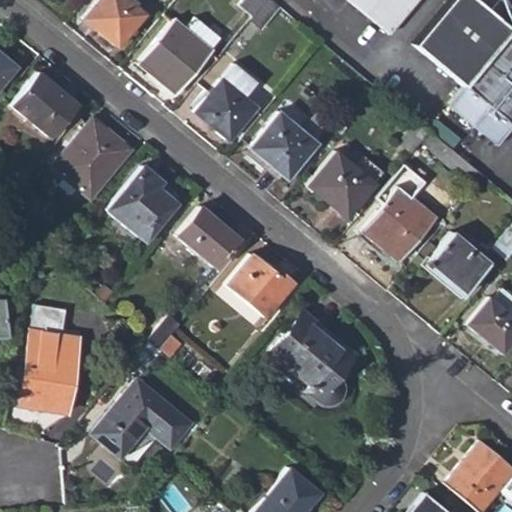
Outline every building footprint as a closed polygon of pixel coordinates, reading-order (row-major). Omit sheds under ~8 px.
[(124,0),(93,0),(80,17),(113,45),(140,12),(124,0)] [(239,0),(236,4),(249,15),(261,0),(239,0)] [(259,29),(277,7),(268,0),(261,0),(249,15),(246,19),(259,29)] [(344,0),(383,32),(409,0),(344,0)] [(511,9),(500,0),(445,0),(407,46),(458,88),(510,24),(511,22),(511,9)] [(169,19),(133,61),(172,93),(208,50),(169,19)] [(511,22),(510,24),(458,88),(443,106),(491,146),(511,121),(511,22)] [(0,55),(0,80),(13,66),(0,55)] [(228,63),(190,110),(224,138),(251,106),(240,96),(252,81),(228,63)] [(34,71),(7,104),(45,136),(73,103),(34,71)] [(273,111),(244,147),(282,178),(312,142),(273,111)] [(88,115),(48,164),(86,197),(126,147),(88,115)] [(397,142),(409,151),(417,141),(426,131),(424,129),(414,121),(397,142)] [(437,159),(446,148),(426,131),(417,141),(437,159)] [(332,151),(304,184),(342,216),(374,178),(359,164),(354,169),(332,151)] [(139,165),(102,208),(140,240),(172,202),(154,187),(159,181),(139,165)] [(393,186),(357,228),(396,259),(432,217),(393,186)] [(195,205),(172,234),(211,266),(234,236),(195,205)] [(511,217),(488,247),(502,258),(511,245),(511,217)] [(447,231),(421,263),(459,294),(485,262),(447,231)] [(247,253),(223,284),(260,315),(288,281),(271,266),(268,269),(247,253)] [(511,320),(483,296),(462,322),(498,351),(511,333),(511,320)] [(30,302),(14,405),(60,411),(73,335),(58,332),(62,308),(30,302)] [(298,308),(260,355),(313,398),(322,402),(332,400),(337,395),(339,388),(336,378),(332,374),(351,352),(298,308)] [(164,315),(145,337),(156,347),(167,334),(176,324),(164,315)] [(178,343),(167,334),(156,347),(158,349),(167,357),(178,343)] [(140,371),(158,349),(156,347),(145,337),(126,361),(140,371)] [(133,379),(90,432),(116,455),(142,425),(166,445),(185,423),(133,379)] [(475,440),(441,483),(477,511),(511,469),(475,440)] [(283,466),(247,511),(246,511),(297,511),(315,491),(283,466)] [(443,511),(420,493),(403,511),(443,511)] [(123,511),(136,511),(134,499),(123,500),(123,511)]
